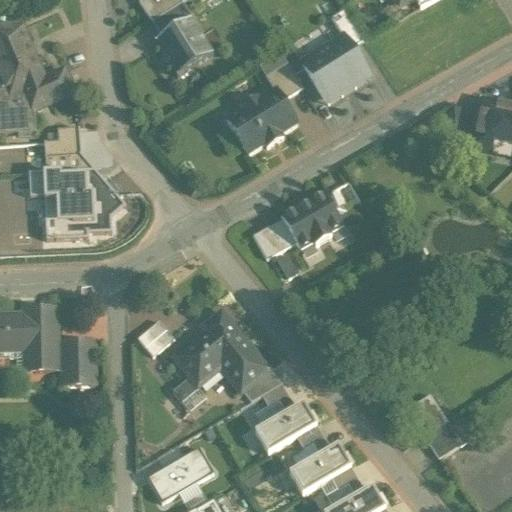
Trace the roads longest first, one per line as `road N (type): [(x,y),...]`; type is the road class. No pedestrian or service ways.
road 1 (residential): [(435,511),(197,230)]
road 2 (residential): [(197,230),(511,49)]
road 3 (residential): [(95,0),(113,116),(126,149),(197,230)]
road 4 (residential): [(114,273),(124,511)]
